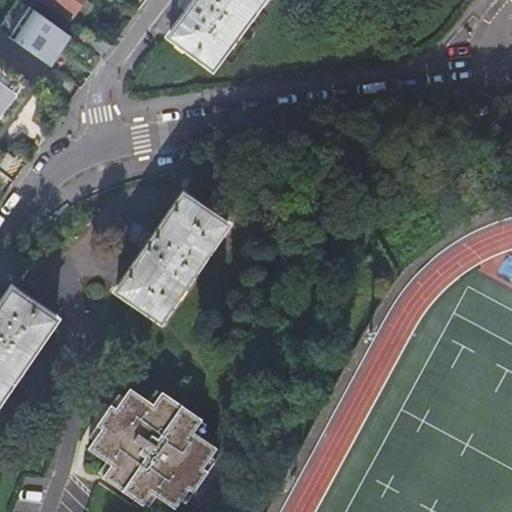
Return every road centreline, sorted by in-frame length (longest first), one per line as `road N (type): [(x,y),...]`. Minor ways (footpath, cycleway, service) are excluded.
road 1 (residential): [(96,144),(511,81)]
road 2 (residential): [(166,0),(111,73),(96,144)]
road 3 (residential): [(96,144),(48,173),(0,240)]
